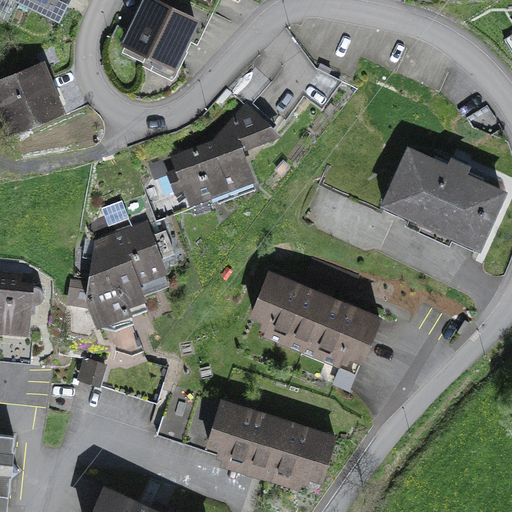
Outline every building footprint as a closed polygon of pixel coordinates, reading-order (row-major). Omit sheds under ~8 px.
[(67,0),(0,0),(0,6),(53,32),(67,0)] [(147,2),(137,23),(185,47),(195,26),(147,2)] [(174,69),(185,47),(137,23),(126,45),(174,69)] [(45,70),(0,86),(0,101),(12,133),(62,114),(45,70)] [(216,145),(176,160),(191,203),(251,181),(240,150),(274,138),(245,110),(216,145)] [(500,198),(410,158),(388,208),(478,248),(500,198)] [(97,245),(92,279),(129,266),(138,290),(165,280),(146,228),(97,245)] [(129,266),(92,279),(75,277),(73,300),(90,301),(99,327),(129,317),(126,310),(143,304),(138,290),(129,266)] [(379,321),(260,274),(239,328),(357,375),(379,321)] [(18,279),(0,277),(0,360),(27,362),(32,293),(17,291),(18,279)] [(327,441),(212,406),(198,451),(211,455),(213,471),(297,494),(304,483),(314,486),(327,441)] [(0,511),(4,511),(10,443),(0,442),(0,511)] [(150,511),(105,492),(96,511),(150,511)]
